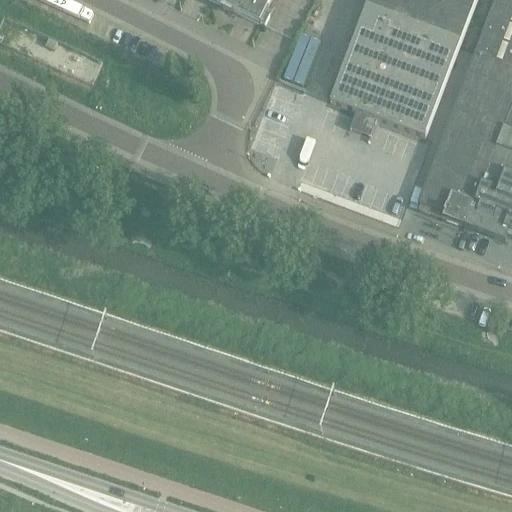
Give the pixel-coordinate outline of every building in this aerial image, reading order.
[(206,0),(222,7),(221,10),(230,14),(231,15),(232,12),(260,26),(272,0),(206,0)] [(426,142),(480,0),(371,0),(331,106),(356,116),(350,133),(371,141),(377,124),(426,142)] [(511,0),(497,0),(478,54),(511,67),(511,0)] [(462,229),(463,229),(472,205),(477,207),(511,113),(511,67),(478,54),(420,207),(422,208),(420,214),(462,230),(462,229)] [(472,205),(463,229),(507,245),(508,241),(511,241),(511,113),(477,207),(472,205)]
